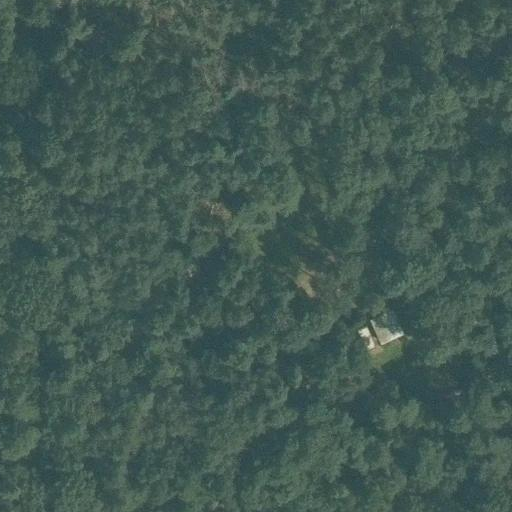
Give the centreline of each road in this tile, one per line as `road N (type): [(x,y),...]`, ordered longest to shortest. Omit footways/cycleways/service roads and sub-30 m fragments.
road 1 (unclassified): [(26,0),(43,511)]
road 2 (track): [(38,371),(129,360),(341,383)]
